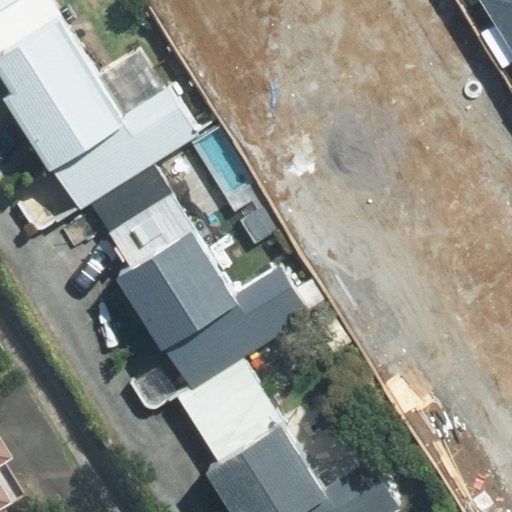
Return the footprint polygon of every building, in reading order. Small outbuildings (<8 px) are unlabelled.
[(88,0),(66,0),(6,33),(80,166),(157,124),(88,0)] [(385,27),(368,0),(324,0),(285,24),(314,71),(385,27)] [(454,427),(511,391),(511,353),(482,305),(511,286),(511,145),(508,140),(341,245),(454,427)] [(209,160),(124,202),(205,365),(290,323),(209,160)] [(288,353),(202,402),(264,511),(425,511),(440,504),(404,440),(353,469),(288,353)] [(0,498),(16,489),(0,461),(0,458),(21,446),(0,411),(0,498)]
